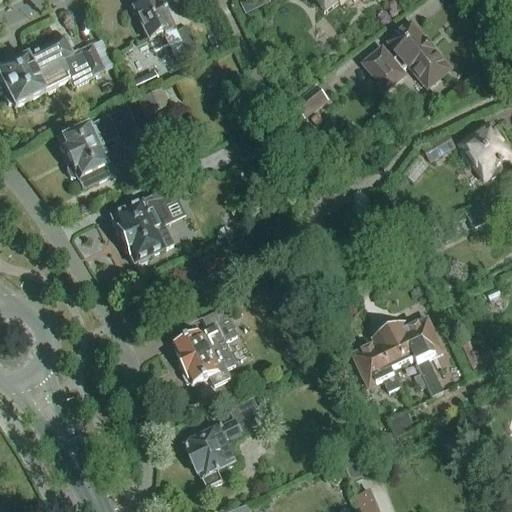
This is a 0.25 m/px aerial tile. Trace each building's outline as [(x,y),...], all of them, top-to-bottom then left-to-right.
[(254,0),(242,6),(241,7),(246,18),(264,9),(259,0),(254,0)] [(324,0),(334,12),(347,0),(324,0)] [(156,7),(154,2),(133,12),(149,45),(164,37),(170,51),(177,66),(188,60),(180,46),(161,5),(156,7)] [(448,74),(412,31),(393,47),(400,55),(397,58),(400,61),(392,67),(381,54),(363,69),(384,95),(402,79),(399,76),(407,69),(411,74),(413,71),(429,90),(448,74)] [(103,73),(91,49),(73,58),(65,42),(0,73),(0,80),(7,95),(4,100),(8,109),(14,110),(15,111),(45,97),(48,98),(55,95),(55,91),(58,90),(61,97),(94,81),(93,78),(103,73)] [(115,71),(102,44),(92,49),(105,76),(115,71)] [(136,98),(141,96),(157,88),(159,87),(154,75),(130,86),(136,98)] [(315,89),(291,109),(304,124),(328,105),(315,89)] [(168,109),(160,94),(159,92),(136,104),(145,121),(168,110),(168,109)] [(109,161),(105,153),(101,153),(100,152),(118,143),(107,122),(93,129),(92,128),(57,145),(69,170),(67,172),(66,174),(70,182),(74,184),(75,183),(77,186),(95,177),(100,186),(113,180),(106,165),(109,161)] [(256,131),(232,143),(244,166),(268,154),(256,131)] [(511,156),(506,148),(508,147),(506,141),(499,135),(495,138),(491,133),(464,152),(467,156),(467,164),(475,167),(487,184),(490,181),(492,185),(502,177),(501,175),(511,167),(511,156)] [(331,137),(323,143),(330,151),(338,145),(331,137)] [(447,137),(421,153),(429,168),(455,152),(447,137)] [(135,269),(137,268),(141,270),(147,267),(147,263),(173,250),(164,231),(170,228),(162,213),(178,206),(172,192),(112,220),(135,269)] [(511,204),(506,196),(467,218),(474,232),(511,211),(511,204)] [(246,208),(252,220),(269,211),(263,200),(246,208)] [(211,333),(176,350),(195,390),(212,382),(216,390),(232,382),(228,374),(237,369),(225,344),(238,338),(231,324),(225,312),(205,321),(211,333)] [(408,328),(402,331),(417,364),(418,364),(436,401),(447,395),(431,364),(445,357),(429,324),(411,333),(408,328)] [(395,375),(417,364),(402,331),(375,345),(378,350),(381,348),(395,375)] [(474,357),(469,347),(462,350),(472,375),(495,365),(490,354),(478,359),(477,356),(474,357)] [(393,383),(397,381),(395,375),(381,348),(378,350),(357,360),(373,393),(382,388),(388,400),(399,394),(393,383)] [(420,391),(428,388),(423,377),(415,381),(420,391)] [(208,494),(226,485),(221,475),(239,466),(229,444),(263,429),(251,405),(232,414),(236,424),(186,448),(208,494)] [(407,416),(388,425),(396,442),(415,432),(407,416)] [(355,462),(344,467),(348,476),(359,471),(355,462)] [(376,511),(368,491),(353,498),(358,511),(376,511)]
